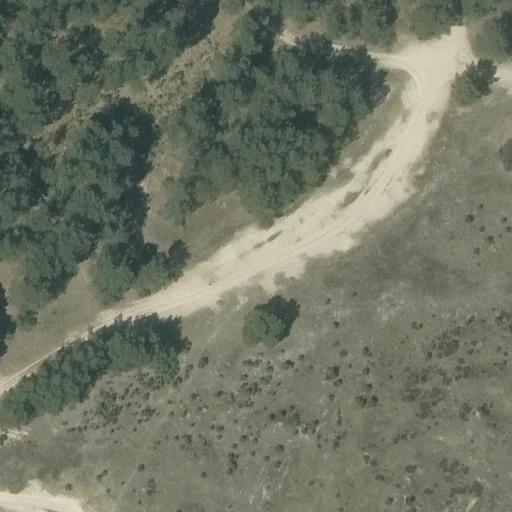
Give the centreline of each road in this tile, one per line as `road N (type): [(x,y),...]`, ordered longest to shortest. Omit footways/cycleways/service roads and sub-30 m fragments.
road 1 (track): [(0,376),(44,342),(235,282),(328,232),(385,174),(438,71)]
road 2 (track): [(254,0),(282,31),(438,71)]
